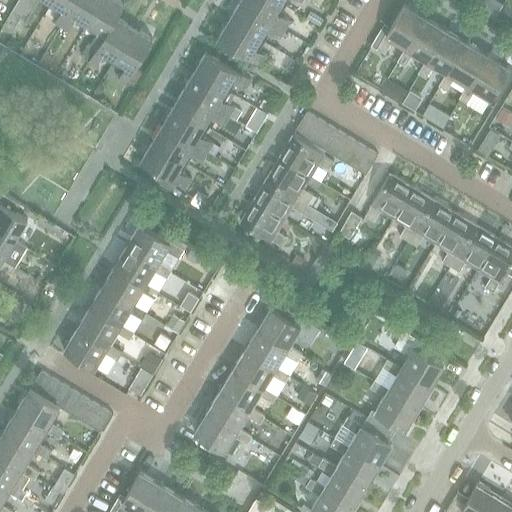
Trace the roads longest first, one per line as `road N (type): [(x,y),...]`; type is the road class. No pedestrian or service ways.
road 1 (residential): [(511,213),(327,96),(381,0)]
road 2 (residential): [(150,421),(164,419),(248,283)]
road 3 (residential): [(69,511),(119,430),(150,421)]
road 4 (residential): [(150,421),(43,354)]
